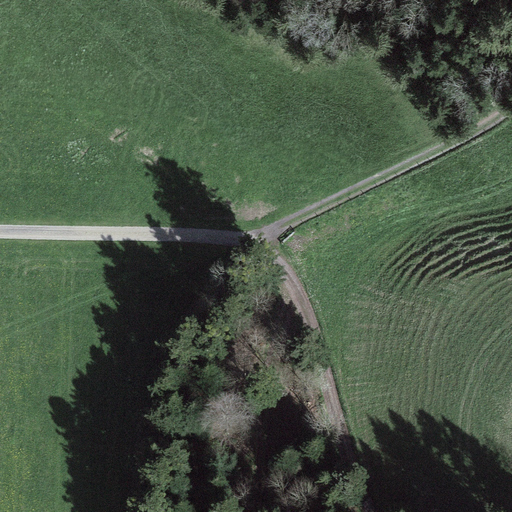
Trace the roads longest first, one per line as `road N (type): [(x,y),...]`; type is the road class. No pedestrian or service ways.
road 1 (track): [(254,238),(303,301),(382,511)]
road 2 (track): [(511,106),(254,238)]
road 3 (track): [(0,229),(254,238)]
